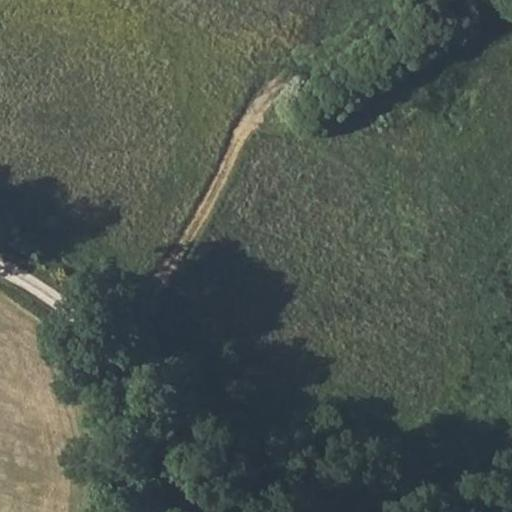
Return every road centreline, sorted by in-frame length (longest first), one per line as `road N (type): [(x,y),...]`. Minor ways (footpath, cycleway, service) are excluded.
road 1 (track): [(116,346),(199,223),(256,103)]
road 2 (track): [(116,346),(155,407),(168,459),(167,511)]
road 3 (track): [(0,262),(68,302),(116,346)]
